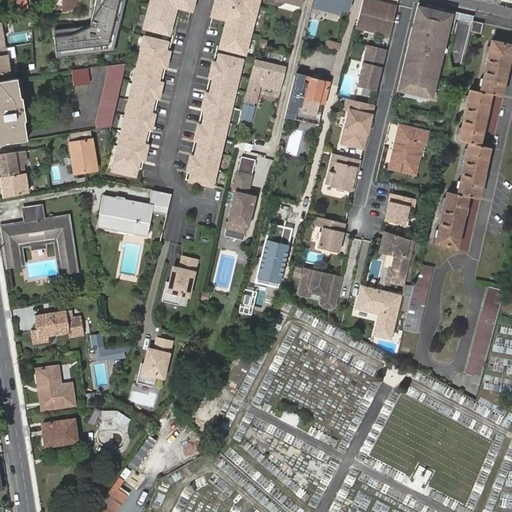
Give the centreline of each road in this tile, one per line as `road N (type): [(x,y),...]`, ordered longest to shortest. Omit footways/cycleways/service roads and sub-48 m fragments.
road 1 (residential): [(360,209),(406,0)]
road 2 (residential): [(0,330),(29,511)]
